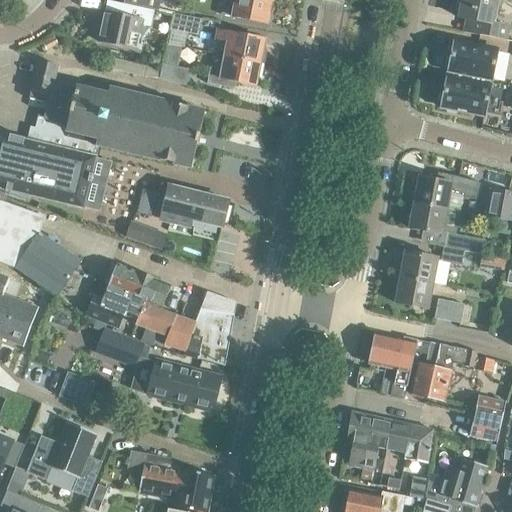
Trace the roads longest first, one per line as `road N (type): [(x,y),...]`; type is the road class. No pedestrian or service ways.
road 1 (residential): [(279,302),(333,0)]
road 2 (residential): [(239,511),(279,302)]
road 3 (residential): [(313,511),(350,315)]
road 4 (residential): [(350,315),(390,120)]
road 5 (residential): [(511,354),(350,315)]
road 6 (residential): [(511,152),(390,120)]
road 7 (residential): [(390,120),(413,0)]
